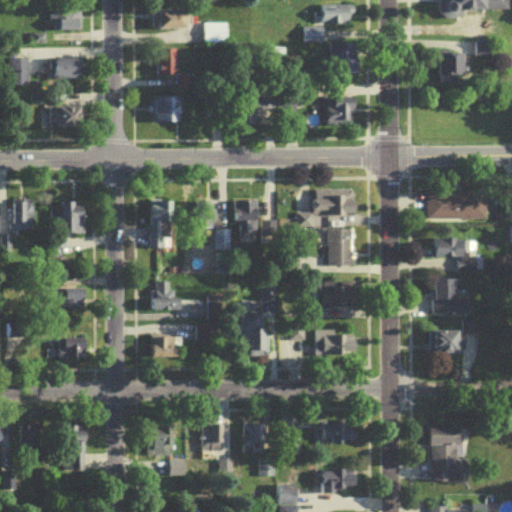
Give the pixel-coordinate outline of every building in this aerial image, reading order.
[(504,0),(454,0),(439,0),(439,16),(504,15),(504,0)] [(316,29),(349,29),(349,9),(316,9),(316,29)] [(186,14),(157,14),(157,33),(186,33),(186,14)] [(79,34),(79,15),(48,15),(48,34),(79,34)] [(223,49),(223,28),(200,28),(200,49),(223,49)] [(480,29),(464,28),(464,42),(480,42),(480,29)] [(300,46),(311,46),(311,32),(300,32),(300,46)] [(470,62),(489,62),(489,48),(470,48),(470,62)] [(355,78),(355,50),(326,50),(326,78),(355,78)] [(174,54),(155,54),(155,82),(174,82),(174,54)] [(462,81),(462,57),(437,57),(437,81),(462,81)] [(25,90),(25,63),(6,63),(6,90),(25,90)] [(80,84),(80,64),(53,64),(53,84),(80,84)] [(293,117),(292,94),(250,96),(251,119),(293,117)] [(177,128),(177,102),(149,102),(149,128),(177,128)] [(323,102),(323,128),(353,128),(353,102),(323,102)] [(80,111),(45,111),(45,133),(80,133),(80,111)] [(351,195),(309,195),(309,221),(351,221),(351,195)] [(423,224),(482,224),(482,198),(423,198),(423,224)] [(229,225),(254,225),(254,200),(229,200),(229,225)] [(9,236),(31,236),(31,204),(9,204),(9,236)] [(168,205),(146,206),(147,253),(167,253),(167,240),(160,240),(160,228),(168,227),(168,205)] [(82,238),(82,207),(48,207),(48,238),(82,238)] [(349,235),(324,235),(324,271),(349,271),(349,235)] [(471,243),(429,244),(429,262),(451,262),(451,277),(471,277),(471,243)] [(429,318),(454,318),(454,285),(429,285),(429,318)] [(170,286),(149,286),(150,314),(179,314),(178,301),(170,301),(170,286)] [(352,310),(352,287),(321,287),(321,310),(352,310)] [(83,294),(65,294),(65,310),(83,310),(83,294)] [(221,302),(202,302),(202,326),(191,326),(191,349),(220,349),(221,302)] [(470,326),(459,326),(459,335),(429,335),(429,357),(470,358),(470,326)] [(300,347),(301,330),(286,329),(285,346),(300,347)] [(265,362),(265,333),(247,333),(247,362),(265,362)] [(352,362),(353,337),(311,336),(311,361),(352,362)] [(162,359),(172,359),(172,342),(162,342),(162,359)] [(57,364),(84,364),(84,343),(57,343),(57,364)] [(239,459),(263,459),(263,429),(239,429),(239,459)] [(349,448),(349,430),(319,430),(319,448),(349,448)] [(427,434),(428,485),(460,485),(459,433),(427,434)] [(62,438),(62,476),(83,476),(83,438),(62,438)] [(144,438),(144,461),(169,461),(169,438),(144,438)] [(183,476),(160,461),(152,474),(175,488),(183,476)] [(256,480),(269,480),(269,466),(256,466),(256,480)] [(0,494),(16,494),(16,474),(0,474),(0,494)] [(353,497),(354,475),(320,474),(319,496),(353,497)] [(275,511),(294,511),(294,491),(275,491),(275,511)]
